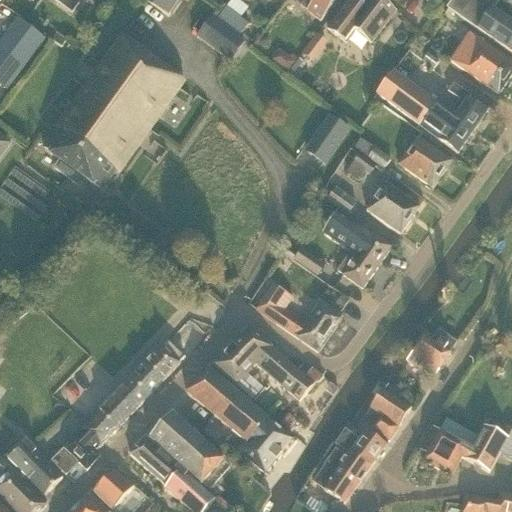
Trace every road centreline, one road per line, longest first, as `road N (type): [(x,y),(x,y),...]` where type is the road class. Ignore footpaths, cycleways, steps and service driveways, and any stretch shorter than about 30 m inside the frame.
road 1 (residential): [(58,511),(240,317),(323,365),(341,361),(511,133)]
road 2 (residential): [(378,492),(482,334)]
road 3 (residential): [(511,488),(378,492)]
